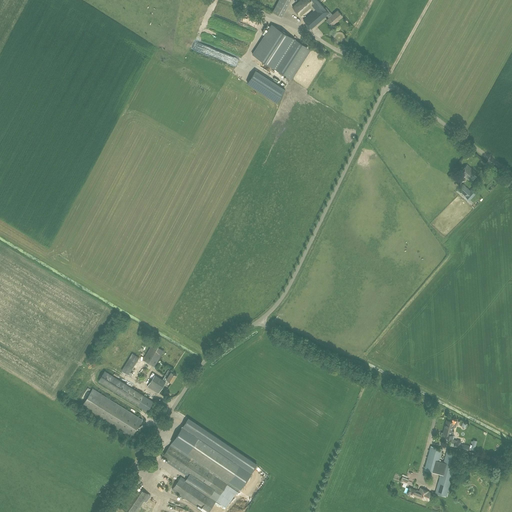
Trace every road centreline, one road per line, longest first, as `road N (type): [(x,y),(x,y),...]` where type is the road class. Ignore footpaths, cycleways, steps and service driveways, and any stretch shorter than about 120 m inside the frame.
road 1 (unclassified): [(108,511),(200,367),(289,288),(387,83)]
road 2 (unclassified): [(387,83),(319,40),(227,0)]
road 3 (unclassified): [(511,173),(387,83)]
